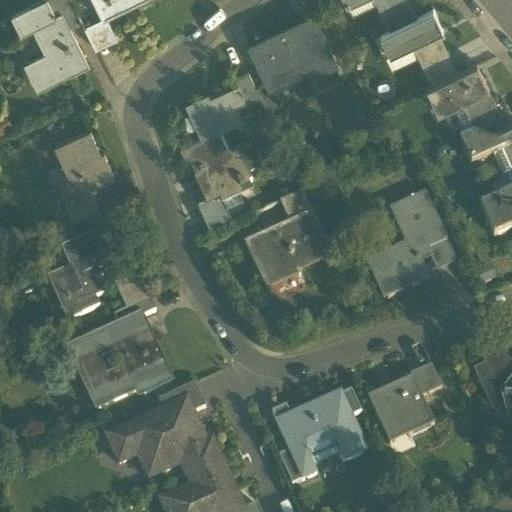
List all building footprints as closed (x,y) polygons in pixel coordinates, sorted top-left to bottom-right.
[(29,62),(40,85),(68,72),(69,74),(88,65),(75,39),(73,40),(67,29),(68,29),(60,13),(55,16),(46,0),(43,0),(11,16),(20,34),(38,25),(51,52),(29,62)] [(60,13),(68,29),(82,22),(71,0),(46,0),(55,16),(60,13)] [(93,0),(101,16),(103,19),(107,17),(141,0),(93,0)] [(316,21),(321,33),(334,27),(321,0),(318,0),(307,6),(311,15),(314,21),(316,21)] [(375,0),(377,3),(389,28),(417,16),(410,2),(408,3),(406,0),(345,0),(346,2),(350,0),(375,0)] [(352,15),(377,3),(375,0),(350,0),(346,2),(352,15)] [(433,8),(417,16),(389,28),(380,32),(390,54),(412,43),(418,56),(423,66),(426,64),(445,55),(444,53),(435,33),(443,29),(433,8)] [(311,15),(301,20),(304,26),(314,21),(311,15)] [(84,25),(96,49),(118,39),(107,17),(103,19),(101,16),(84,25)] [(267,81),(269,87),(270,86),(289,78),(286,72),(312,60),(318,73),(336,65),(321,33),(316,21),(314,21),(304,26),(301,20),(249,44),(267,81)] [(412,43),(390,54),(386,55),(392,68),(418,56),(412,43)] [(348,58),(343,46),(336,49),(341,61),(348,58)] [(426,64),(435,82),(457,72),(448,51),(444,53),(445,55),(426,64)] [(426,86),(438,111),(454,104),(488,88),(476,63),(457,72),(435,82),(431,84),(426,86)] [(423,66),(431,84),(435,82),(426,64),(423,66)] [(245,101),(259,94),(256,86),(248,71),(234,77),(237,83),(237,82),(245,100),(245,101)] [(267,81),(256,86),(259,94),(266,109),(278,103),(270,86),(269,87),(267,81)] [(199,135),(200,137),(200,139),(219,130),(243,119),(236,104),(245,100),(237,82),(237,83),(204,98),(203,96),(188,103),(202,133),(199,135)] [(473,125),(479,136),(505,125),(488,88),(454,104),(465,128),(473,125)] [(4,111),(0,113),(0,136),(14,128),(4,111)] [(471,170),(492,160),(505,153),(511,168),(511,121),(505,125),(479,136),(471,140),(460,145),(471,170)] [(395,125),(382,131),(392,153),(405,147),(395,125)] [(465,128),(471,140),(479,136),(473,125),(465,128)] [(230,154),(219,130),(200,139),(200,137),(180,147),(196,182),(201,180),(206,191),(201,193),(207,207),(209,210),(221,204),(226,216),(242,209),(239,201),(235,193),(234,191),(238,189),(240,192),(245,190),(244,188),(244,187),(248,185),(249,186),(252,184),(246,172),(244,172),(236,154),(239,153),(238,150),(230,154)] [(74,199),(76,202),(93,194),(90,188),(114,176),(104,153),(101,155),(90,131),(55,147),(70,179),(66,181),(74,199)] [(511,177),(511,168),(505,153),(492,160),(502,182),(507,179),(511,177)] [(205,208),(207,207),(201,193),(206,191),(201,180),(196,182),(193,184),(205,208)] [(235,193),(239,201),(253,194),(249,186),(248,185),(244,187),(244,188),(245,190),(240,192),(238,189),(234,191),(235,193)] [(64,204),(72,219),(98,207),(93,194),(76,202),(74,199),(64,204)] [(494,240),(511,232),(511,195),(481,211),(494,240)] [(279,206),(289,228),(312,218),(302,196),(279,206)] [(365,266),(383,304),(429,283),(420,263),(429,259),(427,254),(447,244),(425,197),(389,214),(405,248),(365,266)] [(226,216),(221,204),(209,210),(207,207),(205,208),(197,211),(210,239),(232,229),(226,216)] [(245,249),(265,292),(299,276),(298,274),(331,258),(312,218),(289,228),(245,249)] [(70,272),(51,280),(63,307),(75,301),(82,318),(100,310),(96,301),(108,296),(101,281),(104,280),(102,277),(96,279),(93,274),(112,266),(107,256),(112,254),(102,232),(60,252),(70,272)] [(429,259),(436,274),(457,265),(447,244),(427,254),(429,259)] [(491,268),(476,274),(481,288),(496,282),(491,268)] [(112,281),(126,313),(150,301),(136,270),(112,281)] [(59,329),(82,318),(75,301),(63,307),(51,280),(39,286),(59,329)] [(156,312),(150,301),(126,313),(113,319),(118,330),(132,323),(156,312)] [(118,330),(106,335),(115,355),(123,372),(134,395),(140,392),(143,397),(170,385),(147,336),(140,339),(132,323),(118,330)] [(95,413),(134,395),(123,372),(106,381),(98,363),(115,355),(106,335),(68,353),(95,413)] [(507,422),(508,422),(511,417),(511,368),(510,372),(504,367),(507,362),(499,356),(482,364),(484,368),(472,374),(480,390),(480,389),(481,390),(487,391),(492,395),(486,402),(495,422),(507,422)] [(412,382),(420,401),(440,392),(430,370),(410,379),(411,383),(412,382)] [(368,403),(386,441),(405,432),(409,439),(433,428),(420,401),(412,382),(411,383),(368,403)] [(171,411),(174,419),(185,415),(187,419),(205,411),(194,387),(158,404),(163,415),(171,411)] [(480,390),(486,402),(492,395),(487,391),(481,390),(480,389),(480,390)] [(340,398),(350,420),(361,415),(351,393),(340,398)] [(303,484),(317,477),(314,470),(311,464),(314,463),(311,457),(334,446),(340,458),(343,465),(366,455),(350,420),(340,398),(291,421),(286,410),(272,416),(289,455),(303,484)] [(181,468),(186,479),(221,463),(212,444),(206,447),(198,429),(193,432),(187,419),(185,415),(174,419),(171,411),(163,415),(107,441),(119,468),(137,459),(148,483),(181,468)] [(311,464),(314,470),(340,458),(334,446),(311,457),(314,463),(311,464)] [(278,460),(292,489),(303,484),(289,455),(278,460)] [(243,511),(221,463),(186,479),(191,490),(160,504),(164,511),(243,511)]
